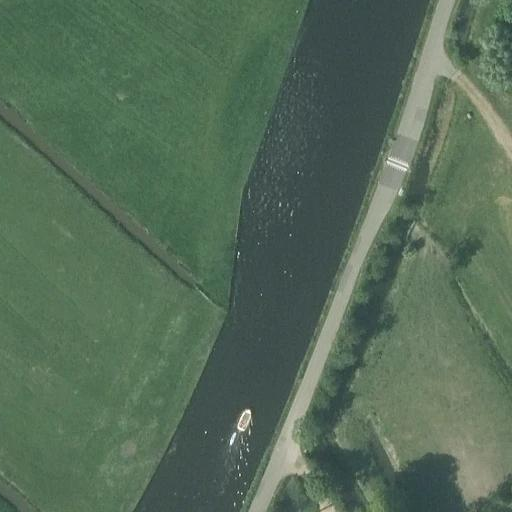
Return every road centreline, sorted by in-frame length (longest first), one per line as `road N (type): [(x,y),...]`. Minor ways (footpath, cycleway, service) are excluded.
road 1 (residential): [(256,511),(397,159),(449,0)]
road 2 (track): [(511,149),(468,89),(430,58)]
